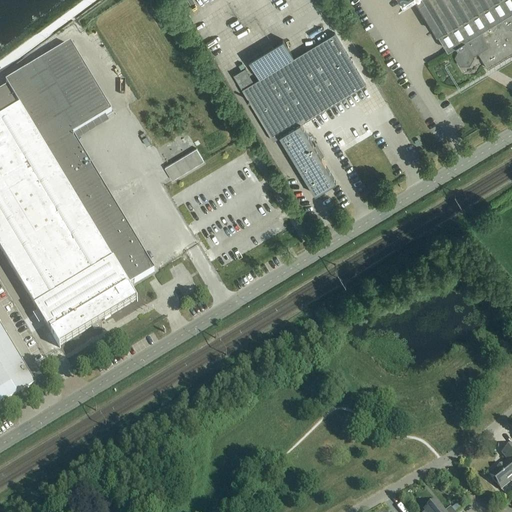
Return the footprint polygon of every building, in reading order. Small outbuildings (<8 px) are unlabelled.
[(511,0),(400,0),(403,4),(410,0),(416,0),(437,33),(448,50),(454,46),(458,52),(457,53),(455,57),(460,65),(470,65),(475,57),(474,56),(478,53),(488,69),(511,54),(511,0)] [(366,85),(335,34),(294,58),(283,41),(249,61),(260,79),(242,89),(248,99),(248,100),(248,101),(249,101),(273,141),(280,137),(315,195),(336,182),(301,124),(366,85)] [(35,308),(50,334),(51,334),(59,348),(92,328),(94,332),(102,331),(101,322),(137,301),(132,294),(134,284),(154,272),(73,137),(104,118),(105,119),(114,114),(107,103),(105,104),(70,45),(5,85),(7,88),(0,92),(0,249),(28,295),(25,297),(29,304),(32,302),(35,308)] [(165,169),(172,181),(204,162),(196,149),(165,169)] [(0,405),(10,400),(35,385),(0,326),(0,405)] [(511,445),(502,454),(507,461),(489,476),(501,490),(511,481),(511,445)] [(453,511),(450,508),(445,511),(444,511),(437,502),(425,511),(453,511)]
